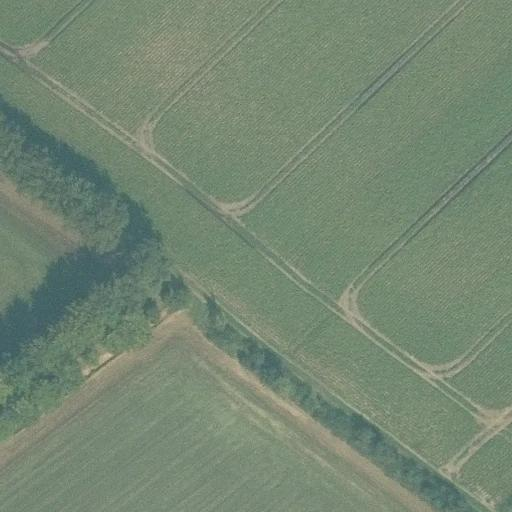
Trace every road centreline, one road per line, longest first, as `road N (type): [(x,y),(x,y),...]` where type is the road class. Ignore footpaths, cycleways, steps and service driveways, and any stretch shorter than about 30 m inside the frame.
road 1 (track): [(0,143),(485,511)]
road 2 (track): [(178,276),(0,410)]
